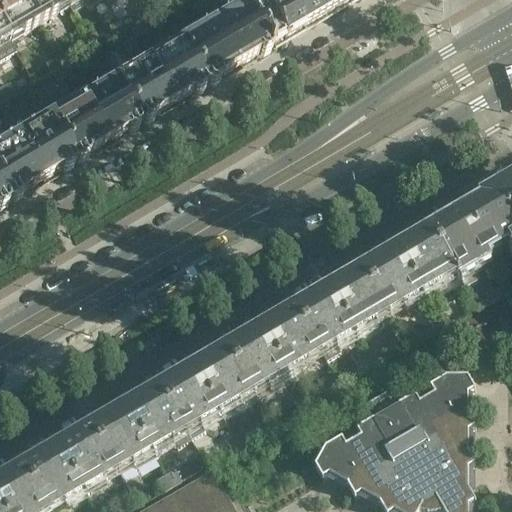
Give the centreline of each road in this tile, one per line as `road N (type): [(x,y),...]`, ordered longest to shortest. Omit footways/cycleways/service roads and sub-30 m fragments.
road 1 (residential): [(0,462),(511,159)]
road 2 (tertiary): [(0,371),(510,84)]
road 3 (tertiary): [(482,34),(394,97),(0,328)]
road 4 (residential): [(0,247),(420,0)]
